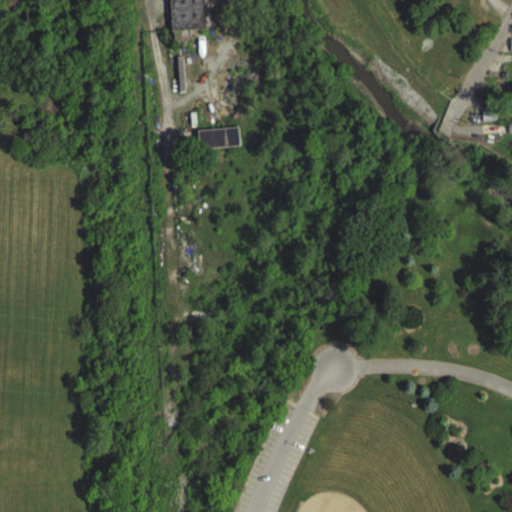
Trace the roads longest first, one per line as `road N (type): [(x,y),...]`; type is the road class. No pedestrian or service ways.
road 1 (residential): [(252,511),(313,388),(330,374)]
road 2 (residential): [(449,120),(511,13)]
